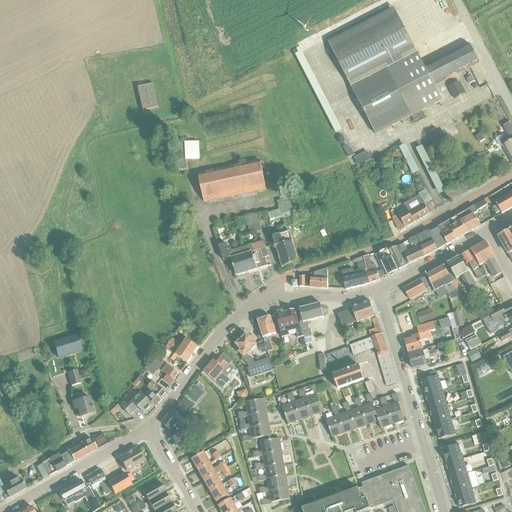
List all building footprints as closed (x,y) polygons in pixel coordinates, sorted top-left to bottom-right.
[(418,54),(394,9),(328,44),(376,135),(411,116),(442,101),(435,87),(480,63),(470,45),(425,68),(418,54)] [(450,85),(456,98),(468,92),(462,79),(450,85)] [(159,107),(153,84),(138,88),(143,111),(159,107)] [(503,146),(511,161),(511,125),(510,122),(503,126),(508,135),(500,140),(503,146)] [(439,126),(430,131),(436,142),(445,138),(439,126)] [(174,144),(175,161),(176,172),(187,171),(187,160),(193,160),(193,161),(200,160),(199,142),(174,144)] [(414,173),(421,170),(410,142),(403,144),(414,173)] [(359,162),(372,159),(370,150),(357,154),(359,162)] [(198,174),(204,202),(266,189),(260,161),(198,174)] [(405,228),(430,214),(424,205),(423,200),(422,201),(419,194),(418,194),(415,185),(413,182),(414,181),(411,173),(407,175),(412,186),(411,187),(415,196),(414,196),(415,198),(410,201),(412,205),(406,208),(407,209),(399,214),(405,228)] [(445,192),(451,202),(475,189),(469,178),(445,192)] [(511,193),(495,202),(497,205),(493,208),(496,214),(500,211),(502,214),(511,207),(511,193)] [(271,210),(273,220),(295,216),(291,197),(280,199),(282,208),(271,210)] [(469,211),(466,213),(466,214),(464,215),(466,219),(460,222),(467,234),(480,226),(474,215),(478,212),(477,211),(487,205),(484,200),(468,210),(469,211)] [(439,228),(430,233),(437,250),(467,234),(460,222),(466,219),(464,215),(466,214),(466,213),(465,212),(438,227),(439,228)] [(259,214),(251,216),(254,225),(261,224),(259,214)] [(511,230),(499,237),(511,259),(511,230)] [(429,231),(417,236),(418,239),(426,257),(437,251),(437,250),(430,233),(429,231)] [(273,237),(282,267),(299,262),(290,232),(273,237)] [(404,245),(397,248),(401,257),(405,255),(409,264),(426,257),(418,239),(417,236),(409,241),(411,246),(414,245),(416,250),(408,253),(404,245)] [(264,242),(241,249),(248,272),(257,269),(257,270),(268,266),(265,258),(269,257),(264,242)] [(487,264),(494,278),(502,273),(494,258),(495,257),(486,242),(472,250),(472,251),(479,265),(487,261),(489,263),(487,264)] [(241,249),(232,252),(231,249),(228,250),(226,244),(219,247),(223,261),(231,259),(236,275),(248,272),(241,249)] [(397,247),(388,251),(398,270),(406,266),(401,257),(397,248),(397,247)] [(398,270),(388,251),(388,250),(380,254),(383,261),(382,262),(388,275),(398,270)] [(483,277),(479,270),(470,252),(462,256),(466,265),(469,263),(479,280),(483,277)] [(370,256),(364,258),(364,262),(368,274),(370,284),(380,281),(375,265),(372,265),(370,256)] [(364,262),(364,258),(355,261),(356,263),(357,263),(359,271),(354,272),(353,269),(343,272),(347,290),(364,286),(370,284),(368,274),(364,262)] [(460,258),(444,266),(449,275),(452,273),(457,279),(461,276),(467,285),(474,282),(460,258)] [(449,275),(444,266),(428,276),(435,291),(444,286),(446,291),(448,295),(457,290),(449,275)] [(300,285),(299,287),(303,287),(314,288),(318,288),(323,289),(328,289),(328,288),(328,287),(328,284),(328,277),(327,269),(321,271),(314,273),(310,274),(300,277),(300,285)] [(404,289),(410,300),(426,291),(420,280),(404,289)] [(476,285),(474,282),(467,285),(471,291),(476,288),(475,286),(476,285)] [(370,302),(352,307),(353,309),(358,322),(359,325),(361,324),(367,322),(366,320),(375,316),(370,302)] [(321,304),(300,309),(303,320),(300,320),(301,324),(306,343),(306,345),(312,343),(313,341),(309,321),(324,318),(321,305),(321,304)] [(511,304),(504,309),(502,306),(489,314),(490,316),(483,320),(488,330),(491,328),(494,333),(499,330),(498,328),(510,322),(511,325),(511,304)] [(421,312),(426,321),(436,315),(431,306),(421,312)] [(358,322),(353,309),(339,315),(343,328),(358,322)] [(306,343),(301,324),(299,324),(295,310),(277,315),(283,338),(297,334),(298,338),(299,338),(301,345),(306,343)] [(453,313),(457,327),(464,325),(460,311),(453,313)] [(257,318),(263,338),(276,333),(271,316),(263,319),(262,316),(257,318)] [(373,320),(378,334),(382,332),(377,318),(373,320)] [(412,339),(405,341),(409,353),(424,349),(421,341),(428,339),(432,337),(431,332),(436,330),(433,322),(418,327),(417,327),(419,334),(412,337),(412,339)] [(511,329),(500,337),(503,342),(511,337),(511,329)] [(384,334),(372,338),(374,343),(385,340),(384,334)] [(247,368),(250,378),(273,371),(269,359),(255,363),(247,355),(257,346),(247,335),(236,345),(242,351),(240,353),(244,357),(242,359),(248,366),(249,365),(249,367),(247,368)] [(76,336),(53,343),(58,359),(81,351),(76,336)] [(372,338),(366,340),(370,350),(376,348),(374,343),(372,338)] [(482,345),(478,338),(466,344),(470,351),(482,345)] [(177,356),(188,363),(199,348),(187,339),(182,346),(172,339),(165,348),(172,353),(170,356),(169,358),(174,361),(177,356)] [(264,341),(268,351),(273,350),(269,339),(264,341)] [(365,352),(370,350),(366,340),(361,342),(365,352)] [(385,340),(374,343),(376,348),(376,349),(387,346),(385,340)] [(456,340),(450,342),(453,354),(460,352),(456,340)] [(360,354),(365,352),(361,342),(356,344),(360,354)] [(453,354),(450,342),(444,344),(447,356),(453,354)] [(352,345),(350,345),(352,348),(355,356),(360,354),(356,344),(352,345)] [(376,349),(374,350),(377,356),(379,355),(379,357),(389,354),(387,346),(376,349)] [(477,349),(467,354),(472,363),(482,358),(477,349)] [(427,350),(409,355),(414,369),(431,364),(427,350)] [(321,352),(322,369),(330,369),(328,352),(321,352)] [(379,357),(380,363),(391,360),(389,354),(379,357)] [(213,360),(204,371),(216,381),(215,383),(223,389),(230,381),(222,374),(229,365),(220,358),(216,363),(213,360)] [(153,365),(159,370),(174,381),(179,373),(168,365),(163,362),(161,364),(157,360),(153,365)] [(392,366),(391,360),(380,363),(382,369),(392,366)] [(458,365),(462,375),(468,372),(464,362),(458,365)] [(360,366),(352,368),(333,375),(338,389),(365,380),(360,366)] [(394,371),(392,366),(382,369),(383,374),(394,371)] [(67,373),(71,386),(80,384),(77,370),(67,373)] [(395,377),(394,371),(383,374),(385,380),(395,377)] [(148,388),(154,394),(162,400),(168,394),(153,383),(151,384),(142,376),(139,380),(146,386),(148,388)] [(438,376),(422,381),(426,395),(443,391),(443,390),(440,383),(438,376)] [(395,377),(385,380),(386,386),(397,383),(395,377)] [(365,383),(368,392),(368,393),(374,391),(371,381),(365,383)] [(207,389),(199,383),(190,394),(198,401),(207,389)] [(315,395),(307,398),(314,416),(323,412),(317,395),(319,395),(315,385),(310,387),(312,392),(313,391),(315,395)] [(239,390),(241,398),(251,395),(248,387),(239,390)] [(147,392),(144,395),(153,405),(156,407),(162,400),(154,394),(153,392),(149,389),(147,392)] [(303,399),(296,402),(302,420),(314,416),(307,398),(304,389),(299,391),(300,396),(301,395),(303,399)] [(443,391),(426,395),(430,410),(447,405),(443,391)] [(126,402),(121,406),(126,411),(130,416),(138,409),(143,414),(153,405),(144,395),(142,393),(129,405),(126,402)] [(302,420),(296,402),(292,393),(287,395),(289,399),(289,400),(290,400),(292,403),(282,407),(289,425),(302,420)] [(396,404),(389,406),(396,424),(405,421),(399,404),(400,403),(397,393),(391,395),(393,400),(395,400),(396,404)] [(78,409),(80,417),(93,413),(89,398),(81,400),(79,394),(71,397),(74,410),(78,409)] [(370,405),(363,407),(369,425),(379,422),(375,411),(373,404),(375,404),(371,394),(366,396),(368,401),(369,401),(370,405)] [(384,408),(375,411),(379,422),(381,429),(396,424),(389,406),(386,397),(380,399),(382,404),(383,404),(384,408)] [(358,409),(351,411),(358,429),(369,425),(363,407),(359,398),(354,400),(356,405),(357,405),(358,409)] [(248,417),(267,414),(264,399),(246,403),(248,413),(244,413),(243,412),(238,413),(239,419),(248,417)] [(347,413),(340,415),(346,433),(358,429),(351,411),(348,402),(342,404),(344,409),(345,409),(347,413)] [(173,410),(163,423),(163,424),(164,424),(174,434),(184,444),(191,435),(184,429),(188,424),(184,420),(190,413),(180,404),(174,411),(173,410)] [(447,405),(430,410),(435,425),(452,420),(447,406),(447,405)] [(346,433),(340,415),(339,415),(336,407),(331,408),(333,413),(334,413),(335,417),(326,420),(333,438),(346,433)] [(241,431),(250,429),(269,426),(267,414),(248,417),(250,425),(246,426),(245,424),(240,425),(241,431)] [(452,420),(435,425),(439,440),(456,435),(452,420)] [(269,426),(250,429),(252,437),(248,437),(247,436),(242,437),(243,443),(253,441),(253,439),(271,436),(269,426)] [(485,432),(478,433),(481,444),(488,442),(485,432)] [(490,436),(492,441),(501,438),(499,432),(490,436)] [(101,435),(95,439),(99,446),(105,442),(101,435)] [(264,456),(282,453),(280,439),(261,442),(263,452),(259,452),(258,451),(253,452),(254,458),(264,456)] [(69,452),(65,454),(71,464),(97,450),(91,440),(74,449),(73,446),(67,449),(69,452)] [(222,449),(232,446),(230,440),(220,443),(222,449)] [(459,444),(442,449),(446,464),(463,459),(459,444)] [(119,459),(127,472),(144,461),(137,448),(119,459)] [(221,458),(218,452),(212,455),(215,461),(221,458)] [(193,460),(199,470),(211,463),(205,453),(193,460)] [(256,470),(266,468),(284,465),(282,453),(264,456),(265,464),(261,465),(261,464),(255,465),(256,470)] [(57,472),(71,464),(65,454),(58,458),(58,460),(52,463),(52,464),(57,472)] [(49,476),(57,472),(52,464),(52,463),(50,459),(42,464),(37,467),(42,477),(47,474),(49,476)] [(463,459),(446,464),(451,479),(468,474),(463,459)] [(211,463),(199,470),(205,481),(217,474),(221,471),(218,466),(214,469),(211,463)] [(218,466),(221,471),(227,468),(224,463),(218,466)] [(258,482),(268,480),(286,477),(284,465),(266,468),(267,476),(263,477),(263,475),(257,476),(258,482)] [(366,505),(368,511),(394,501),(397,511),(425,511),(409,466),(369,481),(371,489),(368,490),(369,492),(365,493),(364,492),(363,489),(361,490),(366,505)] [(227,468),(221,471),(225,477),(231,474),(227,468)] [(511,469),(503,470),(504,479),(511,478),(511,469)] [(99,481),(101,486),(107,483),(100,470),(86,477),(91,485),(99,481)] [(134,471),(129,472),(132,481),(137,479),(134,471)] [(107,483),(114,496),(131,486),(124,473),(107,483)] [(205,481),(211,491),(223,484),(217,474),(205,481)] [(468,474),(451,479),(455,494),(472,489),(468,474)] [(260,494),(270,492),(288,489),(286,477),(268,480),(269,488),(265,489),(265,487),(259,488),(260,494)] [(0,498),(3,496),(5,500),(25,489),(20,480),(19,481),(17,479),(9,483),(10,486),(4,489),(0,482),(0,498)] [(227,482),(231,488),(237,485),(234,479),(227,482)] [(67,508),(84,499),(91,511),(95,511),(101,509),(89,488),(86,490),(80,481),(58,493),(67,508)] [(371,489),(369,481),(362,484),(363,488),(360,489),(361,490),(363,489),(364,492),(365,493),(369,492),(368,490),(371,489)] [(142,492),(148,502),(165,492),(159,482),(142,492)] [(223,484),(211,491),(217,502),(229,495),(223,484)] [(288,489),(270,492),(271,500),(267,501),(267,499),(261,500),(262,506),(272,504),(272,503),(290,500),(288,489)] [(361,490),(360,489),(358,489),(302,509),(303,511),(352,511),(355,511),(364,511),(368,511),(366,505),(361,490)] [(472,489),(455,494),(460,508),(476,503),(472,489)] [(148,502),(154,511),(171,503),(165,492),(148,502)] [(236,496),(239,502),(245,499),(242,493),(236,496)] [(219,506),(222,511),(234,511),(237,510),(231,499),(219,506)] [(154,511),(176,511),(171,503),(154,511)]
